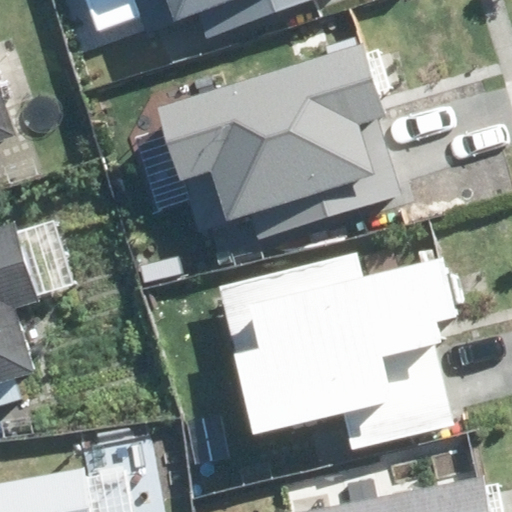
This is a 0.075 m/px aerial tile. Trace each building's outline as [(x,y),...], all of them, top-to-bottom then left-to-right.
[(97,0),(105,20),(150,5),(158,26),(209,7),(216,29),(297,0),(97,0)] [(377,33),(162,97),(201,227),(259,210),(265,228),(410,185),(387,107),(398,104),(377,33)] [(0,57),(0,136),(24,129),(0,57)] [(56,295),(29,209),(0,217),(0,380),(48,366),(29,303),(56,295)] [(369,242),(227,275),(265,432),(351,412),(358,441),(461,417),(441,335),(453,332),(448,312),(473,306),(459,243),(374,263),(369,242)] [(106,511),(97,457),(0,473),(0,511),(106,511)] [(505,511),(496,467),(283,507),(283,511),(505,511)]
